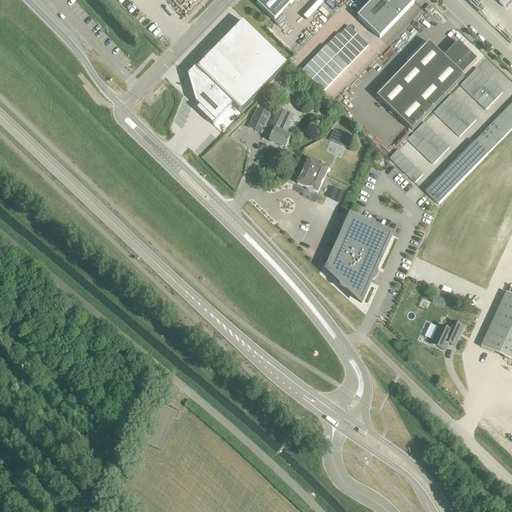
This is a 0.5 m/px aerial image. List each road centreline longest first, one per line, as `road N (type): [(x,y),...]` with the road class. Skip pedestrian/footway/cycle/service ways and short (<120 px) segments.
road 1 (secondary): [(340,422),(239,342),(0,116)]
road 2 (secondary): [(340,422),(367,396),(363,369),(346,344),(279,263),(121,108)]
road 3 (unclassified): [(121,108),(122,124),(267,266),(337,351),(351,379),(340,422)]
road 4 (track): [(160,368),(98,511)]
road 5 (unclassified): [(121,108),(225,0)]
road 6 (secondary): [(448,511),(399,453),(340,422)]
road 7 (trunk): [(121,108),(29,0)]
road 8 (unclassified): [(511,485),(415,392)]
road 9 (secondary): [(340,422),(418,487),(433,511)]
